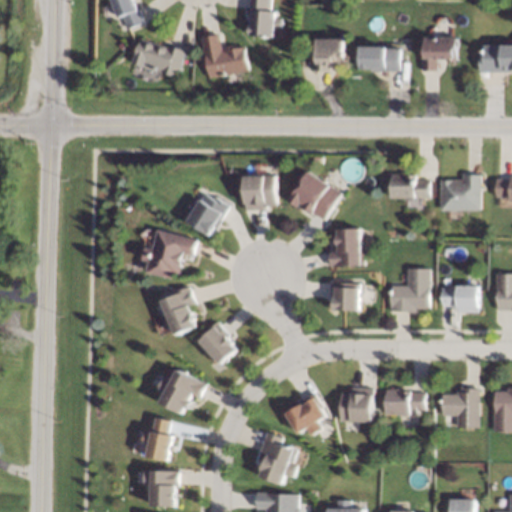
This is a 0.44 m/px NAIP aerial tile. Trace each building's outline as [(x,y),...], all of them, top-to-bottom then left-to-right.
[(135,0),(139,8),(141,8),(146,21),(146,23),(132,28),(127,14),(120,16),(119,11),(116,12),(113,4),(116,3),(115,0),(135,0)] [(272,0),(271,10),(277,10),(276,16),(284,17),(283,28),(276,27),(275,37),(252,35),(252,33),(250,32),(252,7),(252,0),(272,0)] [(223,47),(238,43),(239,48),(246,46),(251,70),(212,78),(203,37),(204,37),(220,33),(223,47)] [(457,60),(438,60),(438,71),(423,71),(423,68),(424,36),(428,36),(457,37),(457,60)] [(345,60),(341,60),(341,63),(337,63),(332,63),(332,70),(314,70),(314,60),(314,52),(319,53),(319,38),(345,39),(345,60)] [(169,47),(170,44),(171,45),(187,50),(186,51),(178,77),(145,66),(145,67),(135,64),(143,39),(169,47)] [(128,44),(123,49),(119,46),(124,41),(128,44)] [(511,70),(503,70),(502,70),(502,72),(480,72),(480,69),(480,54),(484,54),(484,45),(503,45),(503,44),(511,44),(511,70)] [(387,48),(401,48),(401,64),(401,71),(386,71),(372,71),(372,69),(361,69),(361,46),(387,47),(387,48)] [(285,71),(281,75),(275,68),(280,65),(285,71)] [(344,192),(327,219),(326,220),(314,212),(313,215),(300,207),(290,200),(294,195),(310,171),(344,192)] [(409,173),(417,173),(417,179),(432,179),(432,181),(432,198),(417,198),(392,198),(393,173),(402,173),(402,171),(409,171),(409,173)] [(482,210),(441,210),(441,179),(464,179),(464,173),(466,173),(479,173),(482,173),(482,210)] [(278,205),(268,206),(268,209),(266,209),(248,210),(247,207),(246,176),(277,175),(278,205)] [(511,201),(511,197),(497,197),(497,179),(498,179),(511,179),(511,201)] [(215,199),(217,196),(232,205),(231,206),(223,220),(224,220),(214,236),(212,235),(212,236),(209,234),(210,233),(190,220),(195,211),(190,208),(194,202),(196,199),(201,202),(207,193),(215,199)] [(362,253),(365,253),(366,265),(362,265),(362,266),(334,266),(333,266),(333,265),(332,253),(332,251),(339,251),(339,245),(338,245),(338,235),(339,235),(339,229),(362,228),(362,253)] [(199,239),(199,241),(196,254),(196,255),(187,253),(185,259),(182,274),(176,272),(175,278),(150,272),(150,270),(150,268),(151,263),(152,262),(152,261),(145,260),(148,247),(155,248),(160,230),(199,239)] [(431,289),(430,289),(430,308),(417,308),(417,311),(407,311),(395,311),(390,311),(390,305),(391,305),(391,290),(393,290),(393,286),(408,286),(408,268),(431,268),(431,289)] [(511,309),(497,309),(497,308),(498,289),(497,289),(497,273),(511,273),(511,309)] [(361,283),(361,289),(360,302),(360,310),(338,309),(338,310),(334,310),(334,302),(332,302),(332,297),(332,286),(332,282),(361,283)] [(479,312),(458,312),(458,308),(457,308),(457,306),(443,306),(443,303),(443,287),(458,287),(458,285),(479,285),(479,312)] [(192,289),(193,290),(198,303),(199,303),(196,304),(196,303),(191,306),(193,312),(194,311),(197,319),(200,326),(197,327),(178,335),(164,300),(179,294),(178,292),(191,287),(192,289)] [(222,324),(230,333),(230,334),(228,335),(235,343),(234,344),(238,349),(223,364),(202,341),(208,335),(207,333),(219,322),(222,324)] [(204,382),(205,381),(209,383),(209,385),(203,396),(202,398),(194,394),(192,399),(195,401),(191,408),(188,407),(185,413),(163,402),(167,394),(160,390),(166,377),(173,380),(179,369),(204,382)] [(355,387),(374,387),(374,410),(373,422),(342,421),(342,412),(343,393),(353,393),(353,387),(355,387)] [(480,427),(457,427),(457,416),(443,416),(443,393),(457,393),(457,391),(462,391),(462,387),(464,387),(477,387),(480,387),(480,427)] [(511,431),(494,431),(495,411),(495,391),(509,391),(509,387),(511,387),(511,431)] [(403,390),(411,390),(411,392),(426,392),(426,410),(417,410),(417,413),(411,413),(411,414),(387,414),(387,389),(397,389),(397,388),(403,388),(403,390)] [(317,394),(324,406),(323,407),(328,416),(319,421),(324,428),(313,435),(309,429),(301,434),(288,414),(297,409),(295,406),(302,401),(316,392),(317,394)] [(174,420),(174,421),(171,434),(176,435),(174,445),(178,445),(176,451),(174,450),(172,460),(151,456),(153,446),(146,444),(149,431),(155,432),(158,417),(174,420)] [(285,437),(282,444),(290,447),(290,445),(294,446),(293,448),(298,450),(294,462),(292,461),(292,462),(299,465),(295,478),(288,475),(284,484),(263,476),(265,470),(263,470),(266,463),(267,463),(270,455),(262,453),(262,451),(269,433),(269,431),(285,437)] [(183,470),(183,485),(183,487),(181,487),(181,485),(179,485),(179,506),(154,505),(155,484),(147,483),(148,470),(156,470),(180,471),(181,471),(181,470),(183,470)] [(268,492),(268,493),(299,494),(299,507),(300,508),(300,511),(266,511),(267,509),(258,508),(259,494),(259,492),(268,492)] [(511,511),(495,511),(510,511),(510,494),(511,494),(511,511)] [(475,511),(451,511),(451,499),(475,499),(475,511)] [(352,507),(365,507),(365,511),(329,511),(329,508),(338,508),(338,500),(352,500),(352,507)]
